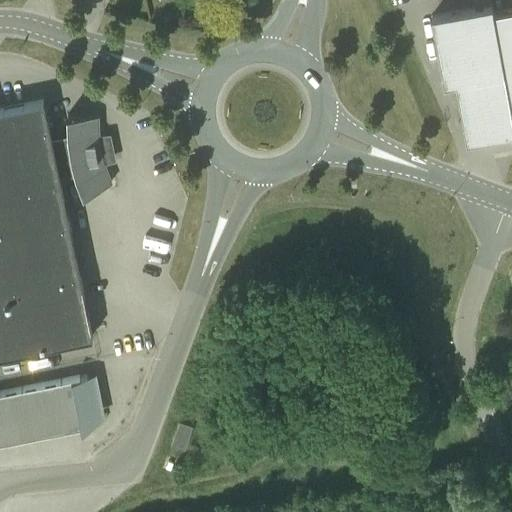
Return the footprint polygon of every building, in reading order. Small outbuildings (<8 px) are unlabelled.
[(511,10),(493,13),(491,5),(431,15),(442,82),(457,80),(464,119),(468,140),(511,131),(511,10)] [(59,171),(52,138),(44,98),(0,107),(0,215),(65,202),(59,171)] [(52,138),(59,171),(75,168),(84,193),(112,181),(104,162),(111,161),(105,133),(99,135),(98,114),(68,114),(69,135),(52,138)] [(0,292),(81,278),(65,202),(0,215),(0,292)] [(81,278),(0,292),(0,354),(93,335),(81,278)] [(0,441),(91,423),(89,412),(97,410),(89,374),(0,391),(0,441)] [(186,448),(194,424),(181,419),(172,443),(186,448)]
